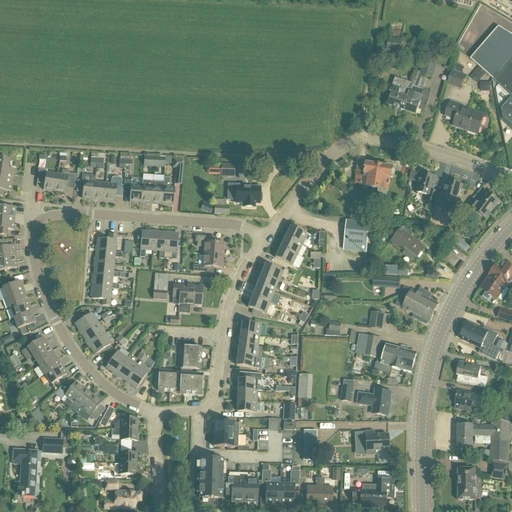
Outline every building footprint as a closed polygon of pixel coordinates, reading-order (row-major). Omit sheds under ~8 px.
[(471,24),(467,37),(477,40),(481,28),(471,24)] [(511,95),(511,35),(499,27),(471,59),(493,79),(511,95)] [(386,51),(400,53),(402,41),(388,39),(386,51)] [(415,71),(413,79),(417,80),(406,111),(416,115),(418,109),(424,111),(431,93),(418,88),(423,74),(432,77),(436,66),(424,62),(420,73),(415,71)] [(461,89),(465,76),(452,72),(448,85),(461,89)] [(392,93),(388,105),(406,111),(417,80),(413,79),(411,84),(403,81),(400,89),(392,87),(390,93),(392,93)] [(490,91),(490,83),(482,83),(482,91),(490,91)] [(511,129),(511,97),(499,86),(496,89),(502,120),(511,129)] [(477,135),(483,116),(461,108),(462,106),(451,103),(446,117),(456,120),(454,127),(477,135)] [(143,167),(153,167),(154,157),(143,157),(143,167)] [(154,157),(153,167),(164,168),(164,163),(164,158),(154,157)] [(0,179),(12,181),(14,170),(6,169),(8,161),(0,159),(0,179)] [(181,185),(183,169),(184,160),(173,159),(173,168),(176,168),(175,185),(181,185)] [(359,164),(356,184),(363,186),(363,187),(379,189),(378,195),(387,196),(388,191),(390,178),(391,179),(391,178),(394,178),(395,170),(393,169),(383,167),(375,166),(367,164),(367,165),(359,164)] [(220,165),(220,166),(208,166),(208,175),(220,176),(220,178),(234,179),(234,165),(220,165)] [(62,175),(57,175),(54,192),(55,193),(55,194),(57,197),(60,197),(64,196),(64,194),(65,194),(68,176),(68,174),(67,174),(68,172),(62,171),(62,175)] [(43,191),(54,192),(57,175),(46,173),(43,191)] [(426,205),(434,207),(438,194),(432,192),(436,179),(422,175),(417,193),(428,196),(426,205)] [(90,177),(89,178),(84,177),(82,199),(93,201),(95,183),(95,177),(90,177)] [(111,184),(106,184),(104,202),(115,203),(117,186),(122,186),(122,181),(122,179),(120,178),(115,177),(113,178),(111,180),(111,184)] [(164,182),(162,205),(173,206),(175,188),(170,188),(170,179),(164,178),(164,182)] [(0,196),(2,197),(3,191),(10,192),(12,181),(0,179),(0,196)] [(142,186),(140,204),(151,205),(153,182),(142,181),(142,186)] [(153,182),(151,205),(162,205),(164,182),(153,182)] [(444,196),(438,194),(434,207),(443,210),(445,201),(457,204),(460,203),(461,200),(459,198),(463,186),(448,182),(444,196)] [(106,184),(95,183),(93,201),(104,202),(106,184)] [(140,204),(142,186),(131,185),(129,203),(140,204)] [(228,185),(228,191),(236,191),(236,203),(243,204),(243,208),(254,208),(254,204),(260,204),(260,203),(262,203),(262,195),(260,195),(260,188),(245,188),(245,186),(228,185)] [(486,220),(499,202),(488,193),(479,205),(473,200),(465,211),(472,217),(476,212),(486,220)] [(356,200),(344,199),(344,203),(338,202),(336,214),(354,216),(355,212),(361,213),(363,201),(357,200),(356,200)] [(215,201),(215,207),(214,215),(228,215),(228,207),(225,207),(225,201),(215,201)] [(210,213),(213,206),(204,202),(201,209),(210,213)] [(0,218),(14,220),(15,208),(0,207),(0,218)] [(0,218),(0,236),(6,237),(7,230),(13,231),(14,220),(0,218)] [(347,222),(345,245),(344,251),(366,253),(369,225),(347,222)] [(285,237),(302,246),(307,235),(291,227),(285,237)] [(402,246),(405,249),(402,253),(414,262),(425,248),(401,229),(391,242),(400,248),(402,246)] [(153,251),(154,233),(142,232),(140,258),(145,258),(145,251),(153,251)] [(154,233),(153,251),(160,252),(159,259),(164,260),(165,252),(166,234),(154,233)] [(166,234),(165,252),(172,253),(171,260),(176,261),(178,234),(166,234)] [(96,251),(115,253),(117,236),(109,235),(109,240),(98,239),(96,251)] [(204,248),(204,256),(223,257),(224,244),(210,243),(211,237),(195,236),(195,242),(197,243),(197,247),(204,248)] [(280,248),(297,256),(302,246),(285,237),(280,248)] [(5,241),(0,241),(0,259),(15,257),(14,246),(6,248),(5,241)] [(297,256),(280,248),(275,258),(292,266),(297,256)] [(122,254),(115,253),(96,251),(95,263),(114,265),(115,258),(122,259),(122,254)] [(223,257),(204,256),(203,266),(193,265),(193,272),(208,273),(209,267),(222,268),(223,257)] [(15,257),(0,259),(0,270),(17,269),(15,257)] [(489,276),(489,277),(506,288),(511,282),(511,267),(506,261),(501,269),(496,266),(489,276)] [(94,276),(113,277),(120,278),(120,273),(113,272),(114,265),(95,263),(94,276)] [(261,276),(278,283),(282,272),(265,265),(261,276)] [(391,276),(391,274),(408,277),(409,271),(392,268),(388,267),(386,275),(391,276)] [(137,279),(136,269),(122,269),(122,279),(137,279)] [(156,275),(154,299),(166,300),(168,276),(156,275)] [(113,277),(94,276),(93,288),(111,289),(119,290),(119,285),(112,284),(113,277)] [(278,283),(261,276),(256,286),(274,293),(278,283)] [(488,300),(491,296),(497,300),(506,288),(489,277),(481,289),(486,293),(483,297),(488,300)] [(372,288),(399,291),(400,280),(373,278),(372,288)] [(2,288),(6,299),(24,292),(20,282),(2,288)] [(202,287),(174,285),(173,298),(180,298),(179,304),(201,306),(202,287)] [(252,297),(270,304),(274,293),(256,286),(252,297)] [(102,306),(110,307),(111,289),(93,288),(91,300),(103,301),(102,306)] [(420,289),(418,294),(412,291),(407,300),(434,314),(439,305),(430,300),(432,295),(420,289)] [(6,299),(10,309),(28,302),(24,292),(6,299)] [(270,304),(252,297),(248,308),(265,315),(270,304)] [(270,307),(278,310),(281,301),(273,299),(270,307)] [(434,314),(407,300),(403,309),(415,315),(413,319),(428,326),(434,314)] [(10,309),(14,319),(31,313),(28,302),(10,309)] [(511,313),(510,313),(510,311),(500,309),(498,319),(511,322),(511,313)] [(31,313),(14,319),(18,330),(19,329),(25,327),(35,323),(31,313)] [(368,329),(381,331),(384,315),(370,313),(368,329)] [(81,335),(98,324),(91,314),(75,325),(81,335)] [(242,323),(241,334),(259,336),(261,325),(242,323)] [(342,324),(330,323),(329,331),(341,333),(342,324)] [(468,323),(464,331),(490,343),(493,345),(498,335),(484,328),(483,330),(468,323)] [(98,324),(81,335),(88,345),(105,334),(98,324)] [(28,334),(25,327),(19,329),(22,336),(28,334)] [(464,331),(460,340),(481,349),(479,354),(495,362),(499,354),(501,355),(503,351),(492,346),(493,345),(490,343),(464,331)] [(4,336),(7,342),(16,338),(14,332),(4,336)] [(105,334),(88,345),(95,355),(112,344),(105,334)] [(239,345),(258,347),(259,336),(241,334),(239,345)] [(376,358),(380,339),(369,337),(360,335),(356,354),(376,358)] [(33,357),(49,347),(43,338),(27,348),(33,357)] [(505,351),(508,345),(499,341),(496,347),(505,351)] [(382,344),(380,354),(414,363),(416,354),(382,344)] [(239,345),(238,355),(256,358),(258,347),(239,345)] [(49,347),(33,357),(39,367),(55,356),(49,347)] [(158,391),(179,392),(179,394),(202,395),(203,377),(192,376),(192,370),(199,370),(200,348),(182,347),(180,369),(181,369),(181,373),(159,372),(158,391)] [(116,375),(127,359),(117,352),(106,368),(116,375)] [(380,354),(377,364),(390,367),(392,368),(401,371),(402,370),(411,373),(414,363),(380,354)] [(14,369),(21,365),(14,355),(9,359),(14,369)] [(256,358),(238,355),(236,366),(255,369),(256,358)] [(55,356),(39,367),(45,376),(61,366),(55,356)] [(127,359),(116,375),(126,382),(137,366),(127,359)] [(478,380),(480,367),(460,363),(457,375),(478,380)] [(61,366),(45,376),(51,385),(67,375),(61,366)] [(137,366),(126,382),(136,389),(147,373),(137,366)] [(257,387),(257,382),(261,383),(262,376),(240,373),(240,380),(238,380),(238,391),(257,392),(262,392),(262,388),(257,387)] [(311,376),(299,375),(298,399),(310,400),(311,376)] [(65,396),(61,401),(70,407),(73,403),(84,389),(76,382),(65,396)] [(343,388),(341,401),(351,403),(352,389),(343,388)] [(84,389),(73,403),(70,407),(69,408),(74,412),(78,407),(82,410),(93,396),(84,389)] [(493,398),(494,392),(482,390),(481,396),(493,398)] [(256,402),(257,392),(238,391),(238,402),(256,402)] [(359,397),(358,404),(374,407),(372,415),(388,417),(389,415),(391,416),(392,408),(390,408),(391,393),(376,391),(375,396),(366,395),(366,398),(359,397)] [(455,404),(454,410),(474,414),(475,409),(476,410),(476,409),(476,408),(479,396),(458,392),(455,404)] [(93,396),(82,410),(90,417),(102,403),(93,396)] [(27,402),(32,409),(37,405),(33,399),(27,402)] [(256,413),(256,402),(238,402),(237,413),(256,413)] [(295,404),(284,404),(283,419),(294,420),(295,404)] [(44,424),(50,422),(43,405),(37,408),(44,424)] [(40,431),(55,431),(55,426),(44,426),(37,409),(32,413),(40,431)] [(107,411),(104,416),(102,420),(108,423),(112,414),(107,411)] [(114,430),(138,431),(138,419),(120,419),(120,421),(119,421),(117,423),(117,424),(114,424),(114,430)] [(492,437),(492,443),(492,461),(509,464),(510,423),(492,420),(492,427),(472,427),(472,426),(459,426),(458,449),(472,449),(472,436),(492,437)] [(211,427),(211,435),(233,436),(234,424),(214,423),(214,427),(211,427)] [(137,442),(138,431),(114,430),(112,430),(112,436),(119,437),(119,441),(137,442)] [(302,431),(302,462),(315,462),(315,432),(302,431)] [(374,432),(365,433),(366,456),(375,455),(375,452),(389,451),(388,435),(374,436),(374,432)] [(211,435),(211,444),(213,444),(213,447),(233,448),(233,436),(211,435)] [(95,446),(100,446),(104,446),(105,440),(100,440),(100,438),(95,438),(95,446)] [(72,451),(72,442),(42,440),(41,455),(62,456),(62,451),(72,451)] [(117,447),(104,446),(100,446),(99,453),(104,453),(104,454),(116,454),(117,447)] [(14,451),(13,464),(22,465),(21,485),(19,484),(18,493),(20,494),(20,496),(22,496),(21,498),(23,498),(23,496),(37,497),(38,486),(35,485),(36,462),(39,463),(40,453),(14,451)] [(119,464),(137,465),(137,454),(119,453),(119,464)] [(200,460),(199,499),(202,499),(202,501),(208,501),(208,499),(210,499),(222,499),(222,493),(223,463),(223,461),(200,460)] [(490,479),(505,482),(508,466),(493,463),(490,479)] [(137,465),(119,464),(118,475),(136,476),(137,465)] [(458,469),(458,476),(458,501),(476,501),(476,476),(476,469),(458,469)] [(262,471),(261,485),(266,485),(266,505),(279,505),(280,484),(270,484),(271,471),(262,471)] [(280,484),(279,505),(293,506),(294,486),(299,486),(299,472),(290,472),(290,485),(280,484)] [(319,507),(320,479),(316,479),(316,484),(317,486),(317,487),(307,487),(306,506),(319,507)] [(324,479),(320,479),(319,507),(332,507),(333,488),(323,488),(323,486),(324,484),(324,479)] [(225,493),(225,497),(231,497),(231,504),(257,505),(257,482),(231,481),(227,481),(227,484),(225,484),(225,493)] [(362,486),(362,491),(353,491),(352,504),(360,504),(360,508),(385,509),(385,500),(393,500),(394,481),(377,481),(377,487),(362,486)] [(116,492),(115,502),(105,502),(105,510),(115,510),(115,508),(134,510),(135,501),(141,501),(142,494),(116,492)]
